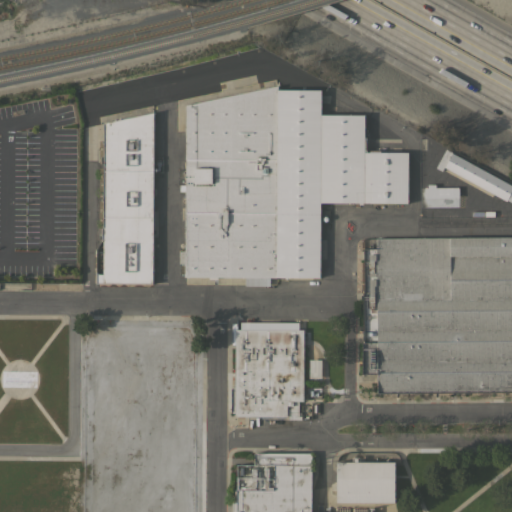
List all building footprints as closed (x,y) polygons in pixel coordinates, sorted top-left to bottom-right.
[(320,202),(320,278),(270,277),(270,285),(245,285),(245,277),(217,277),(217,279),(209,279),(209,277),(184,277),(184,263),(179,263),(179,251),(184,251),(185,191),(179,191),(179,171),(185,171),(185,105),(278,86),(278,89),(321,89),(321,115),(364,115),(364,137),(366,137),(366,152),(407,152),(407,203),(320,202)] [(152,283),(96,283),(96,271),(98,274),(102,274),(103,241),(101,241),(101,228),(103,227),(103,123),(153,112),(152,283)] [(511,185),(511,201),(507,199),(506,201),(444,167),(442,171),(436,168),(446,149),(511,185)] [(424,197),(424,187),(427,187),(427,185),(435,185),(435,187),(458,187),(458,197),(424,197)] [(411,238),(511,237),(511,392),(411,393),(411,238)] [(377,393),(376,374),(362,374),(362,342),(363,342),(363,293),(364,293),(364,249),(376,249),(376,238),(411,238),(411,393),(377,393)] [(303,401),(299,401),(298,415),(301,415),(301,419),(288,419),(288,413),(287,413),(287,416),(235,416),(235,413),(232,413),(232,387),(234,387),(235,344),(232,344),(232,322),(236,322),(236,329),(240,329),(240,322),(298,322),(298,329),(303,329),(303,401)] [(236,511),(236,465),(254,465),(254,453),(312,453),(311,511),(236,511)] [(352,462),(352,457),(359,457),(359,462),(394,462),(394,502),(337,503),(336,462),(352,462)]
